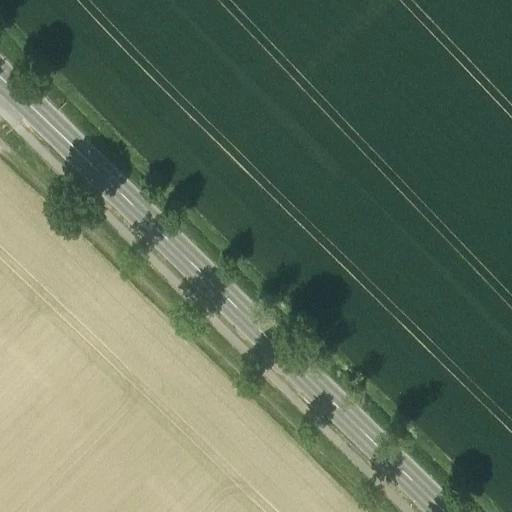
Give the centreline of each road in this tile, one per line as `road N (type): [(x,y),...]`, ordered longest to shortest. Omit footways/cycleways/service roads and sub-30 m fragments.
road 1 (tertiary): [(0,72),(444,511)]
road 2 (track): [(375,511),(0,145)]
